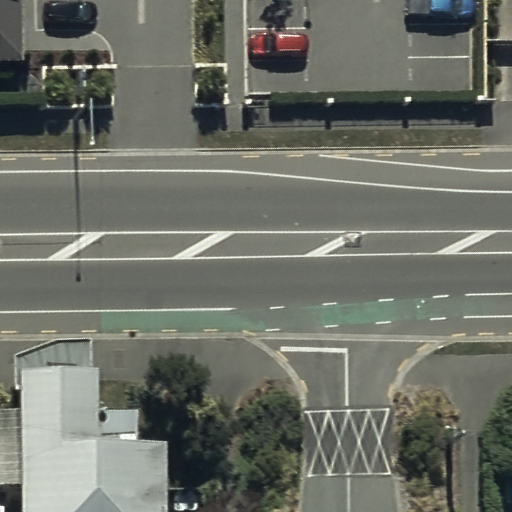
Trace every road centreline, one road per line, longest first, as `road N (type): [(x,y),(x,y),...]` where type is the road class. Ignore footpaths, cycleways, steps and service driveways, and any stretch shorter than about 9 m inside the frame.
road 1 (secondary): [(0,246),(346,242)]
road 2 (residential): [(346,242),(349,511)]
road 3 (secondary): [(346,242),(511,240)]
